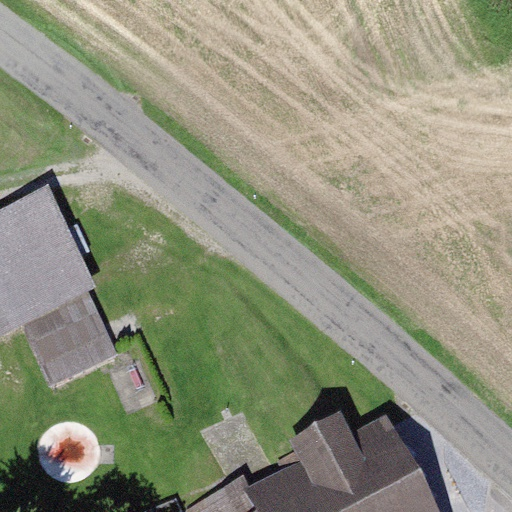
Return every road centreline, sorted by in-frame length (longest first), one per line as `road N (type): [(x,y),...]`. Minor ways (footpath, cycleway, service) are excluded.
road 1 (tertiary): [(0,37),(139,142),(511,459)]
road 2 (track): [(0,191),(153,154)]
